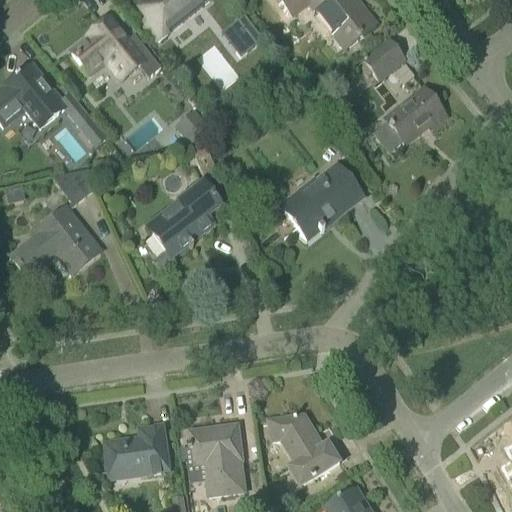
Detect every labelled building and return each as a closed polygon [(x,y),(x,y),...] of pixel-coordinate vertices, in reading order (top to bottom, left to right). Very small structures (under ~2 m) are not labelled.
[(158,44),(208,4),(204,0),(152,0),(137,12),(146,23),(143,25),(158,44)] [(358,16),(345,0),(276,0),(290,17),(305,4),(344,53),(358,41),(373,29),(361,13),(358,16)] [(237,24),(222,36),(241,61),(257,49),(262,44),(243,19),(237,24)] [(133,39),(125,45),(108,24),(109,23),(108,22),(86,40),(88,42),(71,56),(71,55),(70,56),(88,80),(106,66),(111,72),(119,65),(129,78),(138,71),(147,82),(159,72),(133,39)] [(198,58),(222,92),(240,80),(217,45),(198,58)] [(378,83),(386,77),(401,65),(386,46),(363,64),(378,83)] [(60,106),(52,98),(31,71),(30,70),(5,90),(5,91),(0,95),(0,124),(9,117),(13,122),(24,114),(41,134),(66,114),(60,106)] [(371,137),(375,142),(387,158),(401,147),(403,150),(404,149),(403,149),(428,129),(431,133),(432,132),(432,131),(443,122),(444,123),(445,122),(422,93),(382,124),(384,127),(371,137)] [(66,114),(79,131),(94,149),(103,142),(69,99),(60,106),(66,114)] [(341,143),(333,149),(342,161),(350,154),(341,143)] [(207,190),(219,183),(204,149),(191,154),(207,190)] [(359,200),(347,185),(336,171),(316,187),(318,189),(283,216),(300,238),(299,239),(304,246),(317,236),(319,238),(323,236),(319,232),(359,200)] [(95,192),(87,174),(52,183),(73,210),(95,192)] [(219,211),(206,195),(201,188),(146,230),(170,263),(171,262),(170,261),(186,250),(189,253),(191,251),(187,246),(196,240),(197,242),(198,241),(212,231),(205,222),(219,211)] [(71,279),(77,274),(99,256),(64,212),(35,234),(38,237),(14,256),(9,260),(27,282),(56,260),(71,279)] [(294,421),(269,425),(272,445),(282,444),(296,467),(289,472),(301,491),(321,477),(338,467),(339,467),(340,466),(328,447),(327,448),(322,451),(303,420),(297,421),(297,418),(294,419),(294,421)] [(242,462),(240,449),(237,429),(223,431),(224,436),(190,441),(191,449),(188,449),(188,452),(192,452),(194,469),(204,468),(209,501),(243,496),(239,463),(242,462)] [(109,477),(129,474),(145,471),(145,477),(168,474),(162,431),(140,434),(141,443),(105,448),(109,477)] [(365,511),(355,496),(357,495),(356,494),(325,511),(365,511)] [(243,505),(243,511),(266,511),(265,502),(243,505)]
